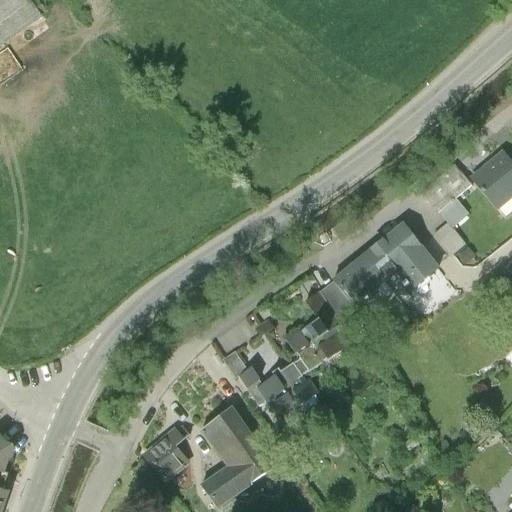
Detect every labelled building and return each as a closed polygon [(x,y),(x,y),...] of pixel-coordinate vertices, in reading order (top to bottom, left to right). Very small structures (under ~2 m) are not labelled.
[(0,48),(41,20),(27,0),(0,0),(0,23),(2,27),(0,28),(0,48)] [(511,200),(511,165),(504,156),(471,183),(497,213),(511,200)] [(455,204),(472,190),(455,169),(422,197),(439,217),(455,204)] [(465,216),(455,204),(439,217),(447,227),(448,226),(450,229),(465,216)] [(402,226),(363,258),(387,288),(400,278),(415,296),(441,275),(402,226)] [(465,247),(450,229),(448,226),(447,227),(433,238),(451,259),(465,247)] [(475,259),(469,250),(458,259),(465,267),(475,259)] [(357,313),(387,288),(363,258),(332,283),(335,286),(357,313)] [(511,266),(490,284),(508,306),(511,302),(511,266)] [(362,320),(357,313),(335,286),(321,296),(342,331),(362,320)] [(301,362),(294,367),(301,378),(308,373),(309,376),(340,356),(316,321),(287,341),(301,362)] [(235,381),(239,379),(248,373),(236,355),(223,363),(235,381)] [(293,366),(275,377),(298,408),(314,398),(301,378),(294,367),(293,366)] [(282,419),(298,408),(275,377),(262,386),(251,371),(248,373),(239,379),(257,406),(269,399),(282,419)] [(230,408),(200,430),(227,466),(201,485),(218,510),(274,469),(230,408)] [(163,484),(195,460),(177,435),(144,459),(163,484)] [(419,448),(413,440),(404,447),(410,454),(419,448)] [(0,500),(13,461),(0,448),(0,500)] [(0,511),(5,511),(9,503),(0,500),(0,511)]
